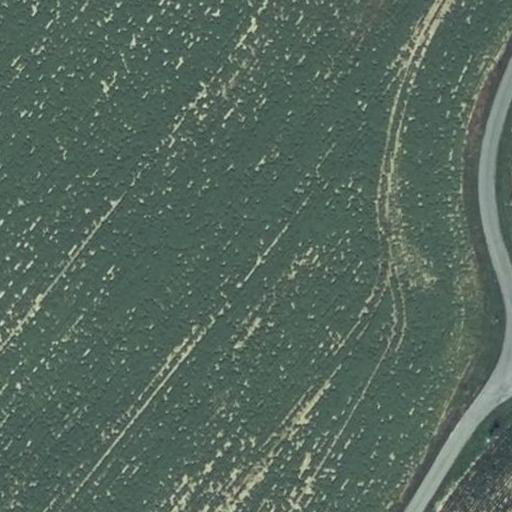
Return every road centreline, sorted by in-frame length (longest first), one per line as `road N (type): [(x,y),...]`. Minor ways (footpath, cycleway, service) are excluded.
road 1 (unclassified): [(511,74),(491,129),(483,202),(511,303)]
road 2 (unclassified): [(412,511),(511,370)]
